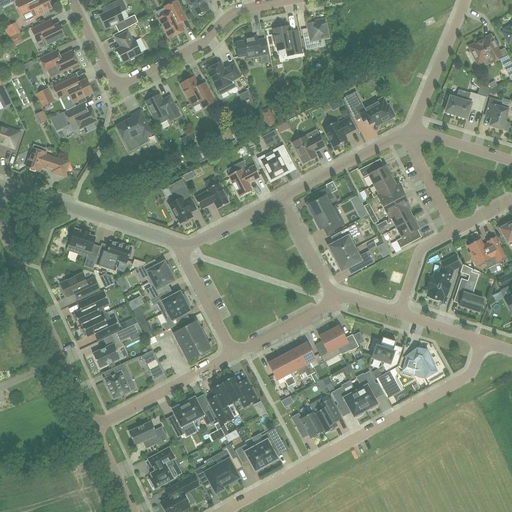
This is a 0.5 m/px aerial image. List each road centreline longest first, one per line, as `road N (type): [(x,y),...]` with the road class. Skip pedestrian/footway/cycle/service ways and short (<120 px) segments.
road 1 (residential): [(224,511),(467,376),(482,342)]
road 2 (residential): [(300,0),(241,10),(201,46),(123,85),(108,78),(70,0)]
road 3 (unclassified): [(94,428),(0,223)]
road 4 (residential): [(180,250),(0,185)]
road 5 (residential): [(232,356),(94,428)]
road 6 (residential): [(409,135),(465,0)]
road 7 (residential): [(282,200),(409,135)]
road 8 (residential): [(333,294),(327,305),(232,356)]
